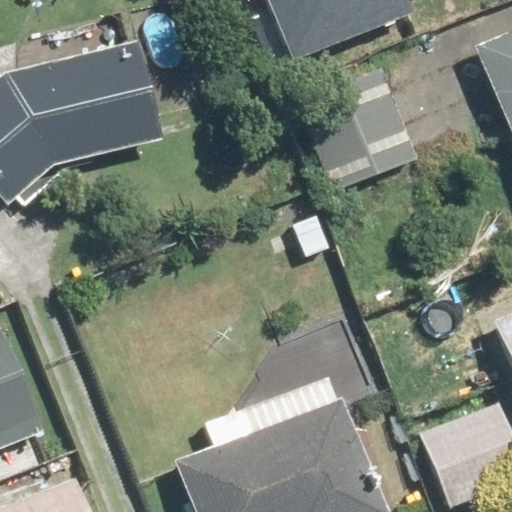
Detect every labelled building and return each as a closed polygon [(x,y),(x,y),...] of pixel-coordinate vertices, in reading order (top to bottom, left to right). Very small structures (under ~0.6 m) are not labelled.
[(246,0),(273,61),(379,16),(371,0),(246,0)] [(511,32),(457,54),(511,187),(511,32)] [(0,75),(0,195),(36,167),(138,145),(118,51),(0,75)] [(279,105),(312,194),(400,161),(366,72),(279,105)] [(511,311),(475,326),(511,417),(511,416),(511,311)] [(0,446),(28,436),(0,363),(0,446)] [(405,430),(431,511),(439,511),(511,489),(511,481),(487,404),(405,430)] [(154,465),(171,511),(364,511),(326,405),(154,465)] [(0,506),(0,511),(74,511),(64,483),(0,506)]
